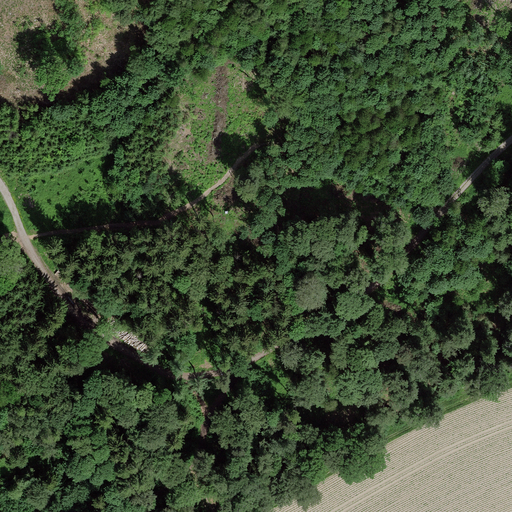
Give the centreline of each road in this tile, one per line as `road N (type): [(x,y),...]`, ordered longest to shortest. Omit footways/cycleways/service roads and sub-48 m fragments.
road 1 (track): [(204,403),(281,372),(511,136)]
road 2 (track): [(0,183),(20,236),(77,326),(204,403)]
road 3 (track): [(260,511),(376,441),(511,380)]
